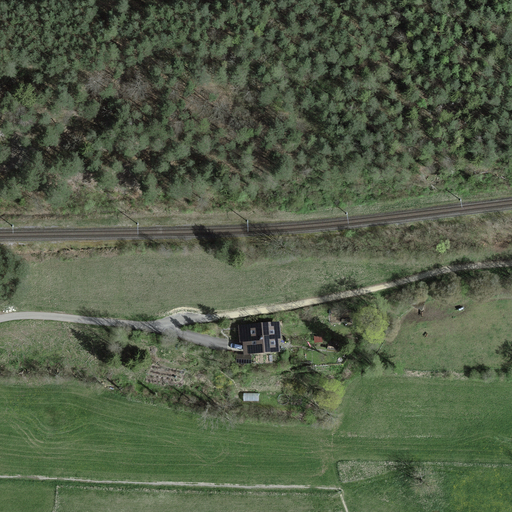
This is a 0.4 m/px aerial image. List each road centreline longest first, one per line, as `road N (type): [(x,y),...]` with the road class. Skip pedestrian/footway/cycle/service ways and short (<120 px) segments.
road 1 (track): [(511,265),(195,323),(0,321)]
road 2 (track): [(337,487),(0,475)]
